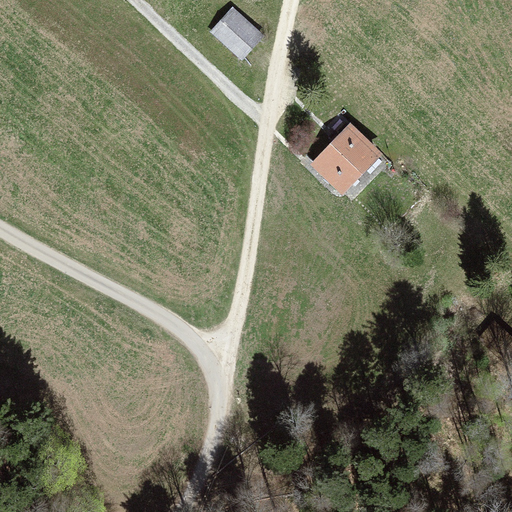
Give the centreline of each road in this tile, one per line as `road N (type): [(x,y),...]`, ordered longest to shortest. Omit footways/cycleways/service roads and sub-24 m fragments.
road 1 (unclassified): [(187,511),(221,442),(212,365),(168,322),(0,231)]
road 2 (track): [(291,0),(264,128),(250,263),(234,333),(212,365)]
road 3 (track): [(133,0),(264,128)]
